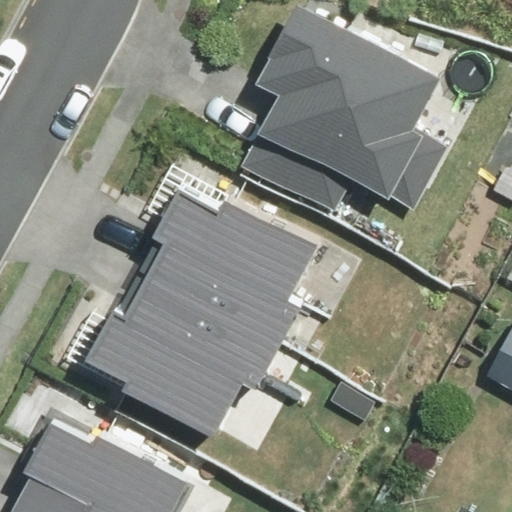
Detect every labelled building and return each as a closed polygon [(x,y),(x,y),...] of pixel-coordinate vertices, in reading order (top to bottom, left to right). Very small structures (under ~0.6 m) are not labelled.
[(483,46),(396,0),(304,0),(258,88),(415,172),(483,46)] [(216,145),(162,235),(282,306),(336,216),(216,145)] [(162,235),(109,325),(229,396),(282,306),(162,235)] [(511,334),(492,371),(511,381),(511,334)] [(79,387),(32,474),(104,511),(184,511),(213,459),(79,387)] [(104,511),(32,474),(11,511),(104,511)]
